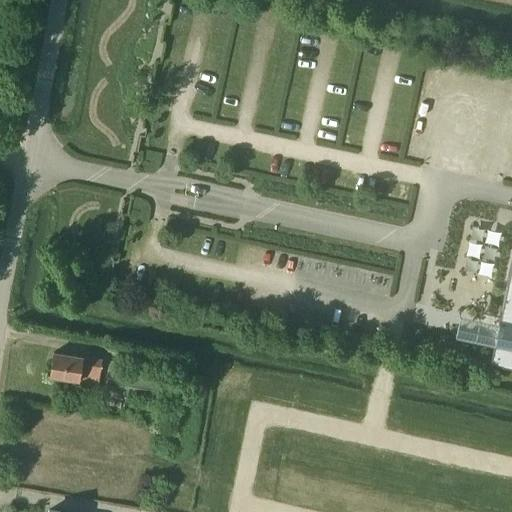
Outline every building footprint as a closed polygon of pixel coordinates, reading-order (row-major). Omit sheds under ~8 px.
[(511,263),(511,265),(499,322),(497,334),(495,343),(490,362),(511,367),(511,263)] [(458,282),(475,284),(478,267),(460,265),(458,282)] [(457,334),(495,343),(497,334),(499,322),(461,314),(459,326),(457,334)] [(100,357),(54,351),(51,377),(76,380),(78,367),(99,370),(100,357)] [(168,372),(121,365),(118,387),(181,397),(183,378),(168,376),(168,372)]
